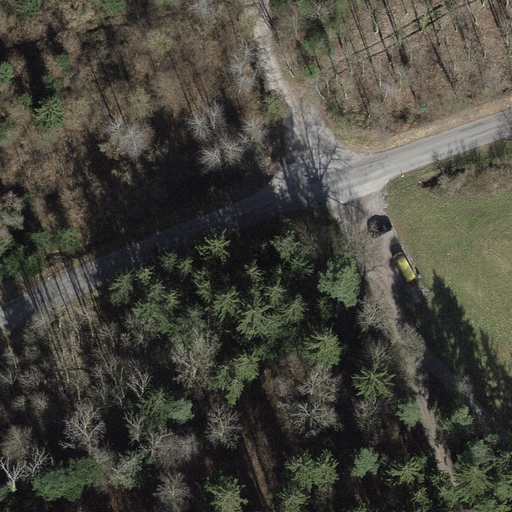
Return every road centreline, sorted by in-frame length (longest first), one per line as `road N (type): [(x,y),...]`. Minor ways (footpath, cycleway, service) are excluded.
road 1 (tertiary): [(511,126),(122,265),(0,324)]
road 2 (track): [(255,0),(283,101),(346,184)]
road 3 (track): [(420,376),(346,184)]
road 4 (track): [(458,511),(422,417),(420,376)]
road 5 (track): [(420,376),(511,458)]
